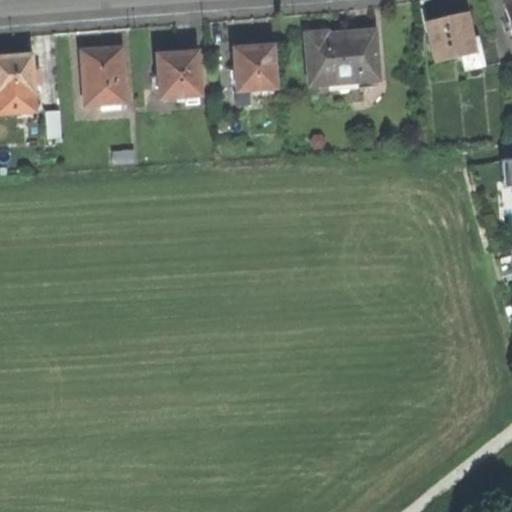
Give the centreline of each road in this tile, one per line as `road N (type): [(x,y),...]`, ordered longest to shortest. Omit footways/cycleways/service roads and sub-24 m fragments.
road 1 (residential): [(0,15),(199,0)]
road 2 (track): [(412,511),(511,435)]
